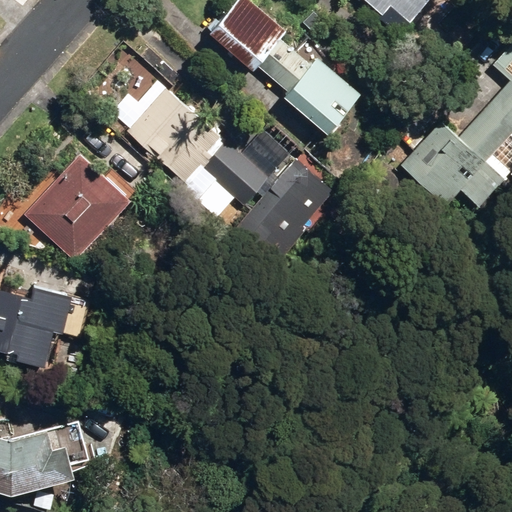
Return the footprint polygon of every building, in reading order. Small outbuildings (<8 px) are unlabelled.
[(261,67),(277,80),(299,53),(283,39),(289,32),(251,0),(238,0),(211,33),(258,71),(261,67)] [(362,0),(401,34),(430,0),(362,0)] [(511,49),(497,66),(511,78),(511,83),(488,109),(511,130),(511,49)] [(299,53),(277,80),(292,93),(288,98),(333,135),(365,96),(321,59),(315,66),(299,53)] [(238,228),(279,265),(308,229),(310,230),(324,215),(346,235),(363,218),(300,158),(282,178),(275,171),(288,158),(262,133),(243,153),(225,135),(222,138),(168,87),(128,130),(185,184),(202,166),(247,208),(260,193),(266,199),(238,228)] [(511,130),(488,109),(463,138),(444,121),(403,165),(450,208),(465,192),(483,207),(510,178),(511,180),(511,130)] [(362,155),(339,136),(320,159),(343,178),(362,155)] [(27,208),(77,255),(134,193),(84,147),(27,208)] [(20,351),(49,358),(57,323),(66,325),(74,288),(37,279),(34,292),(0,284),(0,342),(21,348),(20,351)] [(0,476),(24,483),(78,470),(70,437),(55,441),(51,422),(12,432),(0,428),(0,476)]
